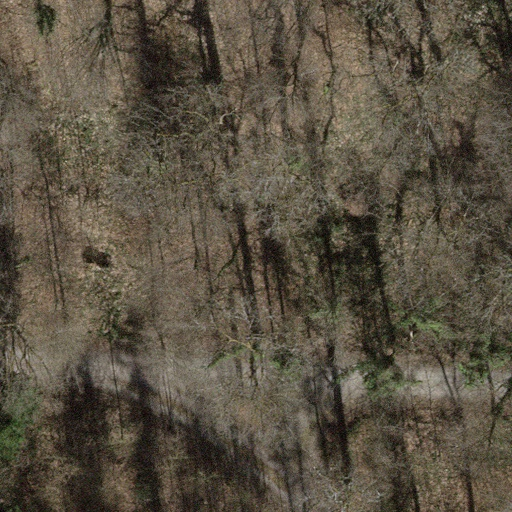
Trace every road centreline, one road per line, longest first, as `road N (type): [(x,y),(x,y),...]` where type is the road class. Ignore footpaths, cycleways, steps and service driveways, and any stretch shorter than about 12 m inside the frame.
road 1 (track): [(511,380),(0,356)]
road 2 (track): [(138,366),(326,511)]
